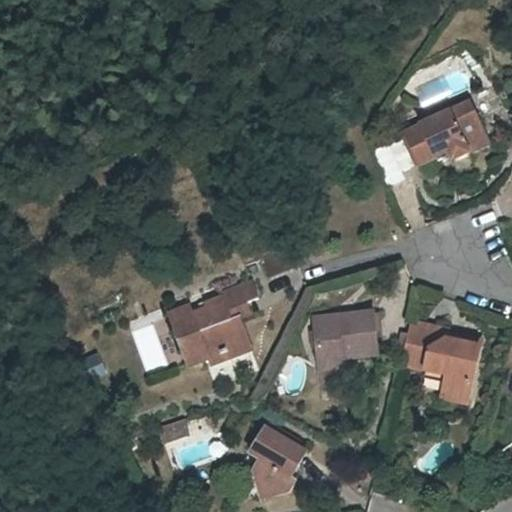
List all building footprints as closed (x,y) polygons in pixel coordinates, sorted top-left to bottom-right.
[(424,162),(441,155),(454,150),(456,155),(457,158),(472,153),(467,139),(486,131),(474,103),(411,129),(424,162)] [(492,145),(486,131),(467,139),(472,153),(492,145)] [(443,161),(456,155),(454,150),(441,155),(443,161)] [(264,255),(270,272),(296,263),(290,246),(264,255)] [(187,362),(211,353),(209,349),(226,343),(229,352),(261,340),(249,309),(245,300),(256,295),(250,279),(219,291),(220,295),(205,299),(205,306),(190,311),(187,303),(169,310),(187,362)] [(260,305),(256,295),(245,300),(249,309),(260,305)] [(316,362),(340,360),(377,357),(373,315),(313,320),(314,332),(315,346),(316,362)] [(449,375),(447,383),(444,397),(469,403),(481,350),(449,343),(451,337),(451,332),(412,324),(409,337),(406,351),(403,364),(427,370),(449,375)] [(309,346),(315,346),(314,332),(307,333),(309,346)] [(398,349),(406,351),(409,337),(401,335),(398,349)] [(482,343),(451,337),(449,343),(481,350),(482,343)] [(212,358),(229,352),(226,343),(209,349),(211,353),(212,358)] [(96,355),(82,359),(88,377),(101,373),(96,355)] [(340,360),(316,362),(318,382),(343,380),(340,360)] [(425,378),(447,383),(449,375),(427,370),(425,378)] [(164,443),(189,434),(184,419),(159,428),(164,443)] [(280,425),(276,432),(296,444),(300,438),(280,425)] [(307,451),(296,444),(276,432),(268,427),(253,452),(262,458),(256,468),(263,497),(290,492),(298,480),(292,476),(307,451)]
